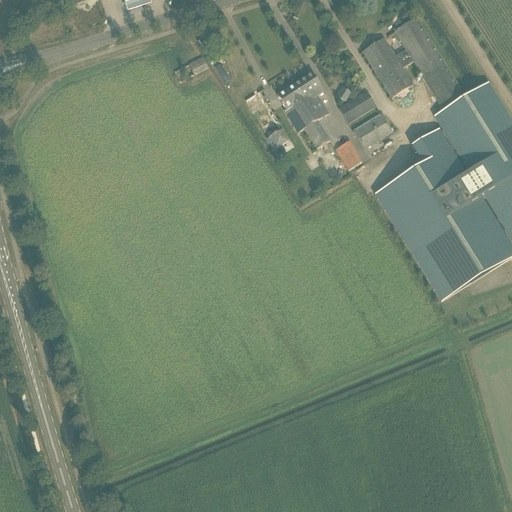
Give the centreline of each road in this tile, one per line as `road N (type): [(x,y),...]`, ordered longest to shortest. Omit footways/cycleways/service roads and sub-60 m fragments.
road 1 (primary): [(73,511),(0,254)]
road 2 (unclassified): [(54,54),(231,0)]
